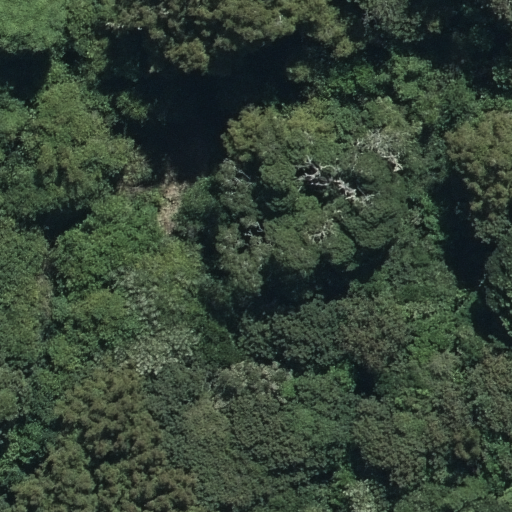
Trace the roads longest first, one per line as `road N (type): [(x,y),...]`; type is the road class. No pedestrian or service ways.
road 1 (track): [(147,0),(169,167),(222,185),(280,286),(312,511)]
road 2 (track): [(511,130),(478,119),(446,78),(396,103),(320,0)]
